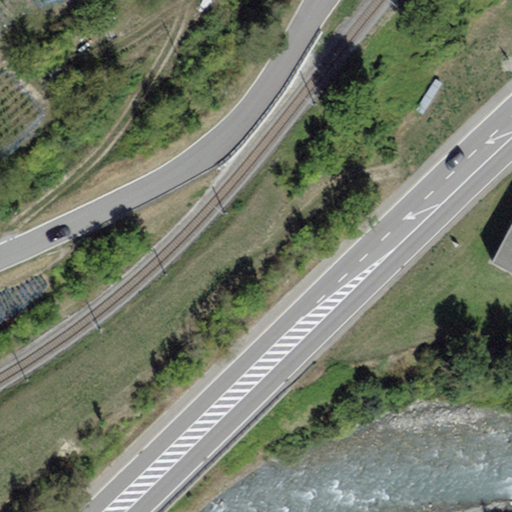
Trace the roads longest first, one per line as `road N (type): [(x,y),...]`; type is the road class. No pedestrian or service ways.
road 1 (unclassified): [(0,256),(205,154),(259,99),(321,0)]
road 2 (secondary): [(387,253),(310,300),(89,511)]
road 3 (secondary): [(138,511),(387,253)]
road 4 (secondary): [(387,253),(511,128)]
